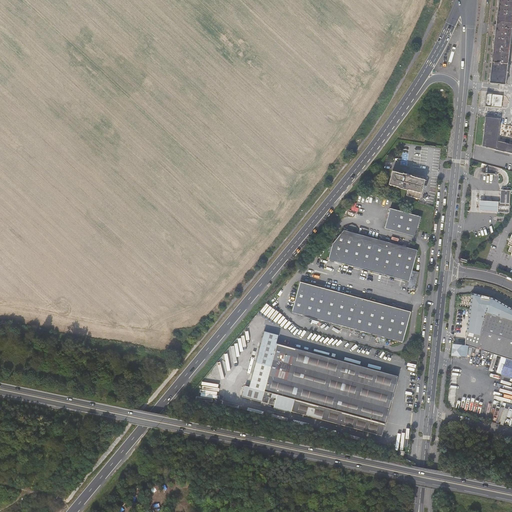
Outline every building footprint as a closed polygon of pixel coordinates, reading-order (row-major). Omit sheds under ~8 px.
[(511,0),(498,0),(498,1),(495,29),(494,39),(490,83),(505,85),(510,36),(511,27),(511,12),(511,0)] [(504,107),(505,96),(494,94),(492,105),(504,107)] [(511,143),(498,140),(500,118),(486,116),(482,146),(511,152),(511,143)] [(399,187),(408,190),(407,196),(420,199),(426,180),(413,176),(403,173),(403,174),(393,171),(389,184),(399,187)] [(500,201),(498,201),(497,211),(497,212),(508,212),(510,190),(501,189),(500,201)] [(479,200),(479,210),(481,210),(486,210),(491,210),(497,211),(498,201),(491,200),(487,200),(482,200),(479,200)] [(421,217),(390,209),(385,229),(416,237),(421,217)] [(420,273),(413,271),(418,250),(344,230),(333,244),(329,260),(410,282),(408,288),(415,290),(420,273)] [(411,312),(301,282),(294,305),(404,338),(411,312)] [(474,293),(472,294),(467,335),(473,336),(473,334),(480,335),(485,312),(511,320),(511,308),(494,298),(474,293)] [(292,313),(403,344),(404,338),(294,305),(292,313)] [(473,336),(467,335),(465,344),(507,358),(511,359),(511,320),(485,312),(480,335),(473,334),(473,336)] [(281,324),(267,321),(264,331),(278,335),(281,324)] [(398,376),(276,343),(278,335),(264,331),(249,386),(244,385),(241,396),(261,401),(260,404),(267,405),(268,403),(273,405),(276,395),(294,399),(291,411),(382,436),(398,376)] [(454,344),(453,353),(452,354),(462,355),(463,345),(454,344)] [(511,359),(507,358),(502,373),(511,376),(511,359)] [(273,407),(290,412),(291,411),(294,399),(276,395),(273,405),(273,407)]
